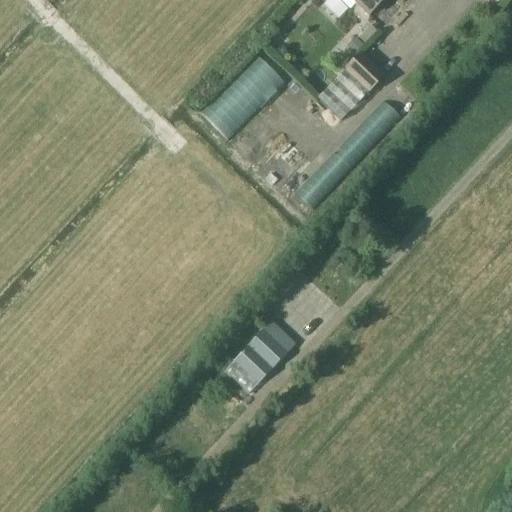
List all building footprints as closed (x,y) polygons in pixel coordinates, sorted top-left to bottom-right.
[(353,0),(370,16),(384,0),(353,0)] [(370,26),(358,39),(364,44),(376,31),(370,26)] [(355,40),(347,48),(354,55),(362,46),(355,40)] [(202,112),(228,137),(286,80),(260,55),(202,112)] [(369,93),(383,78),(360,56),(346,71),(369,93)] [(346,71),(317,100),(340,122),(369,93),(346,71)] [(385,99),(298,191),(314,206),(401,114),(385,99)] [(218,366),(250,396),(297,347),(272,324),(234,363),(227,357),(218,366)]
